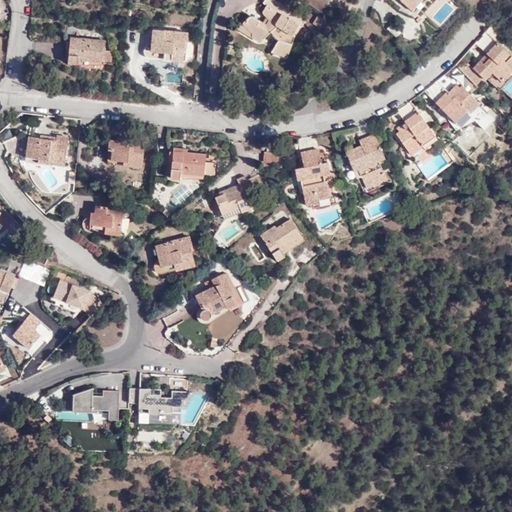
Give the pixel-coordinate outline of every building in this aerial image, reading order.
[(300,30),(304,27),(308,23),(273,0),(270,0),(266,6),(269,8),(265,14),(270,21),(270,24),(267,27),(259,19),(252,19),(249,20),(243,25),(252,36),(252,38),(262,44),(266,42),(272,36),(279,44),(277,47),(284,52),(281,58),(287,60),(294,43),(294,37),(300,30)] [(426,0),(395,0),(409,11),(418,0),(419,0),(424,3),(426,0)] [(304,27),(317,42),(324,34),(308,23),(304,27)] [(252,36),(243,25),(238,30),(252,38),(252,36)] [(400,33),(390,26),(384,32),(394,40),(400,33)] [(190,35),(157,31),(155,49),(174,51),(173,61),(186,62),(187,47),(189,47),(190,35)] [(105,50),(106,39),(70,36),(68,64),(80,65),(81,60),(100,62),(100,60),(100,58),(101,57),(102,50),(105,50)] [(114,40),(106,39),(105,50),(102,50),(101,57),(100,58),(100,60),(113,61),(114,40)] [(490,60),(484,66),(480,61),(473,69),(484,79),(485,77),(490,72),(500,82),(511,70),(509,67),(511,64),(511,60),(495,45),(485,55),(490,60)] [(271,55),(281,58),(284,52),(277,47),(271,55)] [(485,55),(480,61),(484,66),(490,60),(485,55)] [(490,72),(485,77),(499,90),(511,76),(511,70),(500,82),(490,72)] [(455,86),(452,84),(435,100),(454,118),(467,105),(469,106),(478,96),(462,80),(460,82),(455,86)] [(437,138),(418,110),(404,120),(405,122),(403,123),(405,127),(396,134),(408,150),(407,151),(411,157),(437,138)] [(358,140),(361,144),(364,152),(359,155),(354,147),(343,151),(351,170),(357,168),(365,186),(384,178),(377,159),(384,157),(374,134),(358,140)] [(142,168),(145,139),(135,138),(135,143),(125,143),(125,146),(120,145),(118,142),(112,142),(111,152),(116,153),(116,162),(132,163),(131,168),(142,168)] [(57,139),(56,143),(28,140),(26,159),(54,162),(53,168),(65,169),(67,140),(57,139)] [(364,152),(361,144),(354,147),(359,155),(364,152)] [(206,153),(187,151),(173,150),(170,176),(180,177),(180,170),(215,174),(215,161),(205,161),(206,153)] [(301,154),(304,167),(305,172),(296,175),(298,185),(303,184),(307,205),(319,203),(318,200),(331,198),(325,175),(330,174),(327,161),(322,162),(319,150),(301,154)] [(265,164),(279,165),(280,153),(266,153),(265,164)] [(305,172),(304,167),(295,169),(296,175),(305,172)] [(219,195),(214,197),(221,213),(238,206),(240,211),(249,207),(247,203),(254,200),(244,175),(236,178),(238,182),(240,187),(228,192),(227,191),(219,195)] [(217,191),(219,195),(227,191),(228,192),(240,187),(238,182),(217,191)] [(238,206),(221,213),(223,218),(240,211),(238,206)] [(94,215),(90,214),(89,226),(110,228),(110,236),(120,237),(123,211),(95,208),(94,215)] [(274,223),(259,234),(276,260),(284,255),(281,251),(301,238),(288,219),(276,227),(274,223)] [(194,250),(189,234),(155,244),(161,265),(184,258),(186,266),(194,263),(191,251),(194,250)] [(227,309),(229,308),(242,301),(226,270),(211,278),(214,285),(195,294),(203,308),(199,311),(200,316),(203,319),(206,319),(209,318),(211,317),(211,312),(225,305),(227,309)] [(0,299),(3,301),(9,286),(13,277),(0,271),(0,299)] [(242,301),(229,308),(230,311),(243,304),(242,301)] [(73,395),(72,410),(80,411),(107,413),(107,418),(117,419),(118,411),(128,412),(128,405),(129,394),(102,392),(102,398),(92,397),(93,390),(73,395)] [(129,394),(128,405),(138,406),(138,415),(158,417),(158,415),(171,415),(171,410),(181,410),(181,403),(186,403),(187,395),(171,394),(171,401),(160,400),(160,398),(149,397),(149,392),(129,390),(129,394)]
